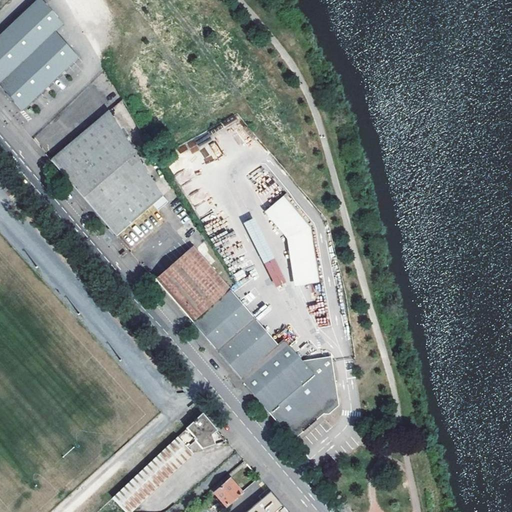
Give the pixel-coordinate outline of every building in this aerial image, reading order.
[(0,83),(0,84),(23,110),(82,57),(59,32),(67,25),(44,0),(39,0),(0,35),(0,83)] [(153,205),(163,196),(109,111),(51,160),(111,229),(117,236),(121,232),(153,205)] [(284,195),(264,212),(289,243),(295,287),(321,282),(313,229),(284,195)] [(157,209),(167,200),(163,196),(153,205),(157,209)] [(243,223),(276,287),(286,282),(254,218),(243,223)] [(156,278),(193,321),(228,289),(193,247),(169,266),(156,278)] [(252,315),(229,290),(194,322),(241,378),(278,343),(252,315)] [(336,380),(332,361),(308,365),(303,360),(284,339),(278,343),(241,378),(294,439),(339,399),(336,380)] [(331,356),(303,360),(308,365),(332,361),(331,356)] [(218,430),(203,413),(186,428),(196,439),(194,440),(202,449),(215,445),(213,434),(218,430)] [(127,511),(191,453),(176,438),(112,498),(124,511),(127,511)] [(218,497),(220,499),(226,506),(241,493),(231,480),(215,493),(218,497)] [(124,511),(112,498),(97,511),(124,511)]
